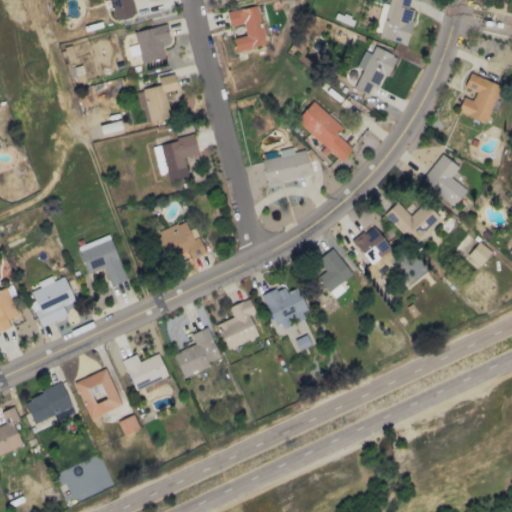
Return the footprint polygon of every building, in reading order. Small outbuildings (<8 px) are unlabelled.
[(108,0),(113,20),(134,14),(130,0),(108,0)] [(405,43),(414,10),(407,8),(408,0),(387,0),(387,5),(381,3),(373,35),(405,43)] [(263,45),(256,5),(225,11),(228,26),(242,24),(244,35),(232,37),(234,50),(263,45)] [(164,61),(160,46),(170,44),(165,24),(133,31),(141,66),(164,61)] [(362,50),(355,67),(361,69),(352,88),(366,94),(371,83),(376,85),(381,74),(386,76),(395,56),(373,46),(370,54),(362,50)] [(499,85),(468,72),(462,87),(474,92),(471,100),(461,96),(455,112),(484,123),(499,85)] [(148,121),(168,117),(163,92),(176,90),(173,73),(156,77),(158,85),(140,89),(142,98),(143,98),(148,121)] [(341,159),(351,147),(335,135),(342,126),(310,101),(293,122),(341,159)] [(157,174),(165,173),(167,181),(186,177),(182,156),(197,154),(193,136),(152,144),(157,174)] [(264,183),(309,176),(304,150),(292,152),(291,147),(277,150),(279,156),(260,159),(264,183)] [(465,190),(449,177),(457,167),(440,153),(419,180),(452,206),(465,190)] [(382,214),(410,244),(438,218),(423,202),(409,215),(395,202),(382,214)] [(204,252),(197,236),(191,239),(184,221),(153,234),(164,260),(186,251),(189,259),(204,252)] [(351,242),(374,270),(394,254),(371,225),(351,242)] [(109,286),(125,280),(108,234),(76,247),(85,272),(101,266),(109,286)] [(466,254),(478,266),(490,252),(477,241),(466,254)] [(327,291),(350,273),(330,248),(315,260),(324,271),(316,277),(327,291)] [(73,301),(63,276),(51,281),(50,276),(36,282),(39,287),(29,291),(33,301),(29,302),(39,326),(65,316),(61,306),(73,301)] [(294,288),(285,292),(282,285),(260,295),(276,330),(289,325),(288,323),(306,315),(294,288)] [(16,314),(5,286),(0,288),(0,330),(9,327),(5,319),(16,314)] [(225,349),(256,335),(247,314),(254,312),(248,298),(227,307),(232,317),(215,324),(225,349)] [(189,334),(193,344),(171,354),(181,377),(209,365),(207,361),(218,357),(205,327),(189,334)] [(137,361),(134,354),(120,360),(133,390),(166,376),(156,353),(137,361)] [(120,405),(104,368),(72,382),(88,419),(120,405)] [(32,423),(71,407),(60,383),(22,399),(32,423)] [(0,453),(21,445),(10,421),(17,418),(12,406),(0,411),(0,414),(4,424),(0,425),(0,453)] [(116,421),(122,435),(138,428),(132,414),(116,421)]
